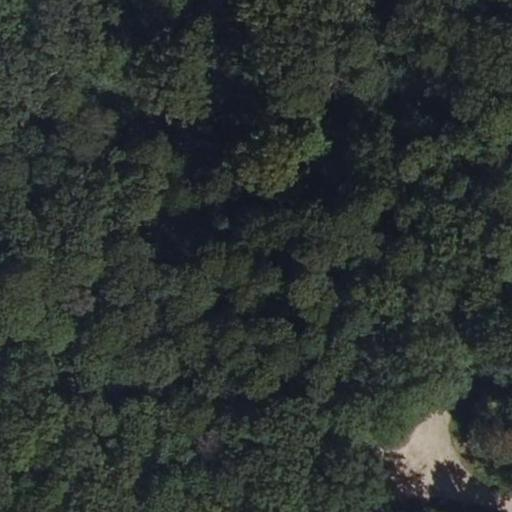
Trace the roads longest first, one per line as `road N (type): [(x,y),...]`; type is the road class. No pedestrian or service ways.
road 1 (track): [(192,0),(152,83),(179,134),(277,141),(454,71),(511,88)]
road 2 (track): [(0,335),(417,462)]
road 3 (track): [(417,462),(511,235)]
